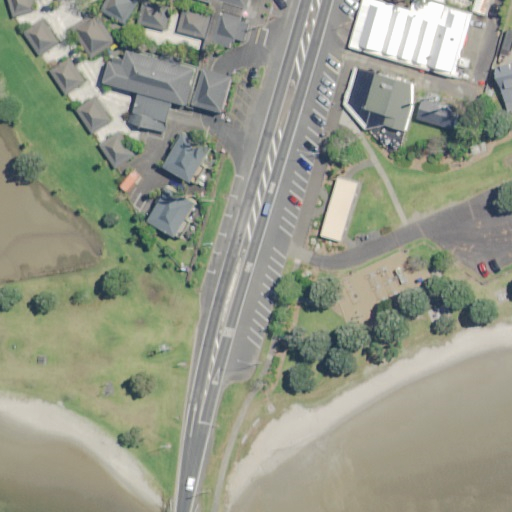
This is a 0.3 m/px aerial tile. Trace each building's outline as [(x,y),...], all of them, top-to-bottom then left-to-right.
[(41,11),(37,0),(11,0),(16,18),(41,11)] [(111,0),(105,12),(127,24),(139,0),(111,0)] [(215,0),(251,10),(253,0),(215,0)] [(416,0),(413,10),(376,0),(373,0),(360,50),(453,75),(471,13),(424,0),(416,0)] [(457,0),(456,5),(475,10),(477,0),(457,0)] [(477,0),(475,10),(474,12),(488,16),(492,0),(477,0)] [(148,1),(142,23),(168,30),(173,7),(148,1)] [(187,10),(181,32),(209,39),(215,17),(187,10)] [(74,29),(95,59),(119,43),(99,13),(74,29)] [(225,13),(218,45),(236,49),(243,18),(225,13)] [(28,33),(44,57),(63,45),(46,21),(28,33)] [(117,63),(112,84),(146,93),(141,113),(135,111),(133,121),(171,131),(179,101),(195,106),(205,70),(136,52),(132,67),(117,63)] [(73,59),(54,71),(70,95),(89,83),(73,59)] [(511,64),(498,67),(500,74),(497,77),(498,81),(502,83),(504,92),(510,112),(511,111),(511,64)] [(240,78),(210,70),(201,105),(231,113),(240,78)] [(415,83),(359,70),(354,90),(368,109),(365,125),(370,132),(389,127),(408,133),(416,105),(415,83)] [(115,122),(98,97),(79,110),(96,135),(115,122)] [(461,110),(424,99),(418,119),(455,130),(461,110)] [(138,155),(122,132),(103,146),(119,168),(138,155)] [(219,150),(191,134),(172,167),(200,183),(219,150)] [(379,173),(375,166),(362,162),(354,169),(350,187),(352,194),(365,198),(373,194),(379,173)] [(175,188),(155,223),(184,238),(203,204),(175,188)]
